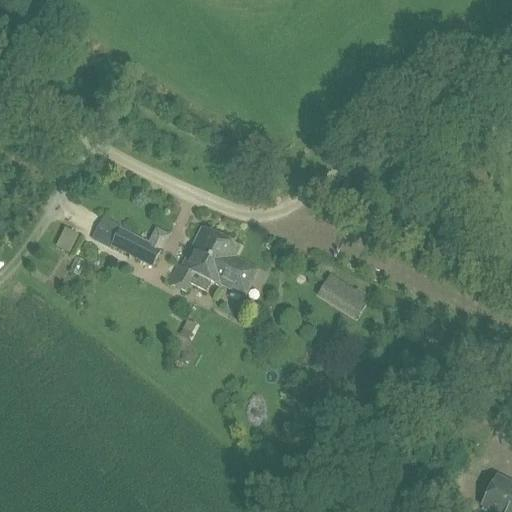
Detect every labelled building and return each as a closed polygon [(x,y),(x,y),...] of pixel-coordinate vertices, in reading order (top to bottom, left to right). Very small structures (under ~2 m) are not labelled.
[(162,249),(120,229),(120,227),(103,217),(92,239),(111,247),(153,269),(162,249)] [(70,254),(79,235),(65,228),(55,248),(70,254)] [(177,265),(168,284),(186,293),(190,285),(206,293),(211,284),(219,288),(221,284),(243,296),(256,271),(234,260),(240,248),(202,229),(182,267),(177,265)] [(189,316),(179,338),(191,344),(201,323),(189,316)] [(511,511),(511,483),(497,476),(481,508),(488,511),(511,511)]
